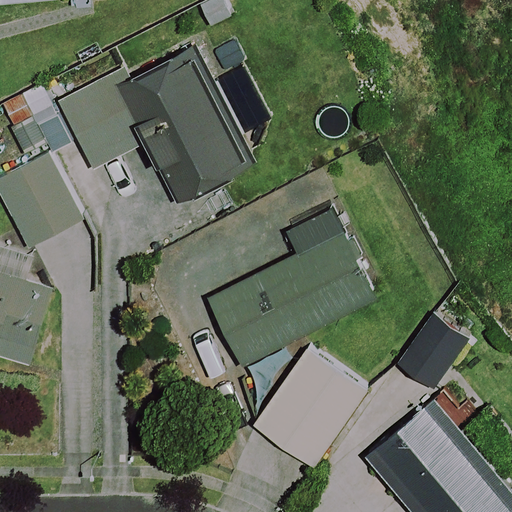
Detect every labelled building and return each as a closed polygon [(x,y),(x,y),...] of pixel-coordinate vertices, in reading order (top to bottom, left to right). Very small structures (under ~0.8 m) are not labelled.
[(253,195),(195,48),(61,101),(88,169),(147,146),(179,225),(253,195)] [(46,87),(2,108),(23,151),(46,140),(35,117),(56,107),(46,87)] [(55,157),(0,182),(0,188),(29,250),(85,223),(55,157)] [(378,304),(346,234),(327,194),(281,215),(300,255),(213,296),(246,366),(378,304)] [(0,251),(0,352),(37,360),(55,278),(29,272),(32,259),(0,251)] [(469,342),(430,312),(394,358),(433,388),(469,342)] [(375,398),(310,348),(253,424),(318,473),(375,398)] [(511,511),(511,479),(441,393),(369,451),(418,511),(511,511)]
